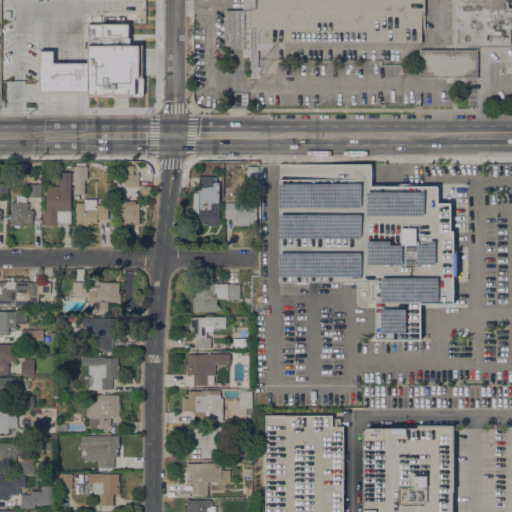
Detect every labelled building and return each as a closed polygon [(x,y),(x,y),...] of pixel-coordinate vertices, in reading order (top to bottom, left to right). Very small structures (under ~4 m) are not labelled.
[(424,0),(424,12),(420,12),(421,41),(272,42),(268,49),(244,49),(244,48),(224,48),(224,10),(244,10),(244,11),(249,11),(249,9),(243,9),(243,0),(424,0)] [(511,0),(511,45),(448,45),(448,0),(507,0),(507,7),(510,7),(510,0),(511,0)] [(142,94),(142,77),(137,77),(138,45),(127,45),(127,24),(89,23),(88,93),(142,94)] [(476,49),(476,78),(418,78),(419,49),(476,49)] [(51,62),(51,51),(40,50),(39,90),(86,91),(86,63),(51,62)] [(278,179),(309,179),(308,164),(370,163),(370,186),(398,186),(398,182),(402,182),(402,186),(436,186),(436,203),(449,203),(449,231),(452,231),(452,303),(419,303),(419,339),(374,339),(374,281),(279,281),(278,179)] [(86,166),(87,179),(84,179),(84,193),(74,194),(74,179),(73,179),(73,167),(73,166),(86,166)] [(257,181),(246,181),(246,166),(257,166),(257,181)] [(70,224),(57,224),(57,225),(42,225),(43,208),(45,208),(45,186),(58,186),(59,172),(70,172),(70,224)] [(124,186),(124,174),(139,174),(139,187),(124,186)] [(219,225),(211,225),(207,225),(207,223),(198,223),(198,215),(194,215),(193,190),(198,190),(198,176),(212,176),(212,177),(216,177),(216,182),(219,182),(219,225)] [(40,184),(40,196),(28,196),(28,184),(40,184)] [(10,202),(16,202),(16,195),(25,195),(26,202),(27,202),(27,210),(32,210),(32,211),(33,211),(33,214),(32,214),(32,220),(32,223),(23,223),(23,225),(19,225),(19,227),(14,227),(14,225),(10,225),(10,202)] [(75,224),(76,202),(83,203),(83,198),(96,199),(96,204),(107,204),(107,219),(97,219),(97,222),(95,222),(95,223),(92,223),(92,222),(88,222),(88,225),(83,225),(83,224),(81,224),(81,225),(78,225),(78,224),(75,224)] [(248,223),(248,225),(236,225),(235,217),(225,217),(224,202),(236,202),(236,200),(256,200),(256,223),(248,223)] [(118,201),(126,201),(126,205),(134,204),(134,203),(137,203),(138,203),(139,222),(126,223),(126,225),(118,225),(118,201)] [(0,281),(3,281),(7,281),(28,281),(28,282),(38,282),(38,294),(38,305),(14,305),(14,304),(0,304),(0,281)] [(73,282),(85,282),(85,296),(73,296),(73,282)] [(99,282),(118,282),(118,293),(120,293),(120,302),(116,302),(107,302),(107,311),(99,311),(99,309),(91,309),(91,304),(88,304),(88,291),(88,287),(96,287),(96,286),(99,286),(99,282)] [(192,311),(192,297),(195,297),(195,284),(239,284),(239,299),(227,299),(227,292),(213,292),(213,296),(216,296),(216,305),(218,305),(218,310),(216,310),(216,311),(192,311)] [(15,327),(8,327),(8,333),(6,333),(3,334),(3,333),(0,333),(0,311),(15,311),(15,327)] [(206,334),(207,334),(207,337),(210,337),(210,348),(195,348),(195,337),(189,337),(189,317),(204,317),(204,316),(225,316),(225,327),(212,327),(212,330),(206,330),(206,334)] [(120,317),(120,338),(111,338),(111,349),(92,349),(92,327),(82,327),(82,317),(120,317)] [(39,329),(39,336),(38,336),(38,341),(20,341),(20,329),(39,329)] [(248,338),(248,348),(233,348),(233,338),(248,338)] [(232,341),(232,350),(219,349),(219,341),(232,341)] [(0,344),(15,344),(15,361),(8,361),(8,374),(0,374),(0,344)] [(186,361),(187,361),(187,354),(202,354),(202,353),(229,353),(229,365),(217,365),(217,363),(214,363),(214,374),(213,374),(213,385),(193,385),(193,374),(186,374),(186,361)] [(81,357),(104,357),(117,357),(117,364),(118,364),(118,370),(117,370),(117,378),(111,378),(111,389),(85,389),(84,376),(81,376),(81,357)] [(33,374),(21,374),(21,362),(24,362),(24,358),(33,358),(33,374)] [(0,377),(15,377),(15,390),(9,390),(9,398),(0,398),(0,377)] [(222,421),(194,421),(194,411),(182,411),(182,397),(187,398),(188,390),(200,390),(219,390),(219,395),(221,395),(221,398),(222,398),(222,421)] [(251,406),(239,406),(239,390),(251,390),(251,406)] [(96,394),(119,394),(119,416),(110,416),(110,427),(95,427),(95,418),(88,418),(81,418),(81,406),(88,406),(88,400),(96,400),(96,394)] [(0,410),(15,411),(15,412),(17,412),(17,427),(8,427),(8,432),(6,432),(6,433),(3,433),(3,432),(0,432),(0,410)] [(265,511),(265,415),(331,415),(331,427),(342,427),(342,511),(362,511),(362,432),(366,428),(406,428),(417,428),(417,425),(453,425),(452,491),(452,492),(451,511),(265,511)] [(201,447),(188,447),(188,434),(185,434),(185,426),(230,426),(230,438),(215,439),(215,445),(216,445),(216,457),(201,457),(201,447)] [(33,428),(33,427),(43,427),(43,439),(33,439),(33,438),(20,438),(20,428),(33,428)] [(97,435),(118,435),(118,438),(120,438),(120,441),(118,441),(118,443),(119,443),(119,447),(116,447),(116,452),(118,452),(118,455),(116,455),(116,456),(116,457),(113,457),(113,467),(98,467),(98,459),(86,459),(86,446),(81,446),(81,443),(81,435),(97,435)] [(0,443),(24,443),(24,453),(15,452),(15,460),(8,460),(8,465),(0,465),(0,443)] [(20,462),(21,462),(21,456),(34,456),(34,474),(20,474),(20,462)] [(186,470),(186,461),(221,461),(221,470),(230,470),(229,482),(207,482),(207,494),(192,493),(192,483),(186,483),(186,470)] [(71,488),(58,488),(58,473),(71,473),(71,488)] [(118,473),(118,481),(119,481),(119,494),(113,494),(113,505),(98,505),(98,493),(93,493),(93,484),(87,483),(87,473),(118,473)] [(0,476),(15,476),(15,486),(19,486),(19,493),(15,493),(15,494),(8,494),(8,499),(6,499),(6,500),(3,500),(3,499),(0,499),(0,476)] [(20,507),(20,494),(21,494),(21,490),(33,490),(33,494),(34,494),(34,506),(20,507)] [(210,499),(210,501),(211,501),(211,506),(214,506),(214,511),(188,511),(188,507),(186,507),(186,500),(210,499)]
